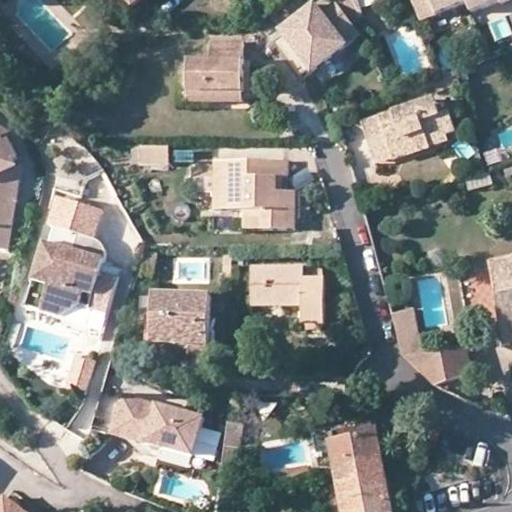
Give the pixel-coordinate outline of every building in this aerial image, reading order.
[(305,17),(285,32),(313,71),(362,35),(354,24),(335,0),(328,0),(317,8),(321,14),(309,24),(305,17)] [(335,0),(354,24),(367,16),(365,11),(361,0),(335,0)] [(394,1),(393,0),(361,0),(365,11),(394,1)] [(413,0),(423,22),(469,3),(467,0),(413,0)] [(467,0),(469,3),(473,13),(503,0),(467,0)] [(321,14),(317,8),(305,17),(309,24),(321,14)] [(190,102),(205,102),(205,93),(245,93),(245,45),(211,45),(211,62),(190,62),(190,102)] [(433,80),(438,93),(462,84),(458,71),(444,75),(433,80)] [(245,102),(245,93),(205,93),(205,102),(245,102)] [(362,122),(374,158),(391,152),(394,159),(432,147),(430,141),(448,135),(458,132),(451,112),(442,115),(436,98),(362,122)] [(0,126),(0,251),(11,253),(24,167),(20,169),(17,162),(20,159),(11,142),(6,144),(2,136),(10,133),(0,126)] [(450,141),(448,135),(430,141),(432,147),(450,141)] [(142,167),(170,167),(171,149),(142,149),(142,167)] [(377,165),(394,159),(391,152),(374,158),(377,165)] [(277,179),(289,180),(289,163),(217,163),(216,212),(246,212),(264,212),(264,231),(289,231),(289,194),(277,193),(277,179)] [(494,184),(491,172),(466,178),(470,191),(494,184)] [(289,194),(289,180),(277,179),(277,193),(289,194)] [(297,194),(289,194),(289,231),(297,231),(297,194)] [(46,241),(37,269),(62,316),(82,304),(110,312),(118,282),(99,276),(101,270),(106,250),(103,243),(100,239),(94,237),(104,207),(60,195),(50,224),(77,232),(72,248),(46,241)] [(246,231),(264,231),(264,212),(246,212),(246,231)] [(511,258),(492,263),(506,346),(511,345),(511,258)] [(307,268),(254,269),(254,306),(304,305),(304,324),(327,323),(327,280),(307,280),(307,268)] [(26,306),(62,316),(37,269),(26,306)] [(120,275),(101,270),(99,276),(118,282),(120,275)] [(153,343),(191,344),(212,345),(212,298),(155,296),(153,343)] [(394,316),(399,334),(417,330),(414,312),(394,316)] [(405,355),(407,357),(421,355),(417,330),(399,334),(405,355)] [(212,356),(212,345),(191,344),(190,355),(212,356)] [(469,347),(421,355),(407,357),(438,387),(474,377),(469,347)] [(86,396),(95,362),(79,357),(69,391),(86,396)] [(208,419),(127,396),(116,435),(197,458),(208,419)] [(376,421),(315,433),(322,468),(334,466),(383,456),(376,421)] [(244,426),(230,424),(224,466),(239,468),(244,426)] [(395,511),(383,456),(334,466),(338,484),(344,511),(395,511)] [(311,465),(281,471),(283,483),(313,477),(311,465)] [(334,511),(344,511),(338,484),(329,486),(334,511)] [(18,511),(23,505),(18,501),(12,508),(17,511),(18,511)] [(0,511),(17,511),(12,508),(5,503),(0,509),(0,511)]
